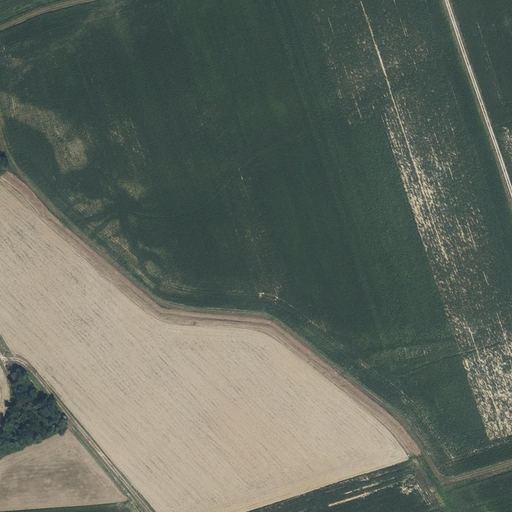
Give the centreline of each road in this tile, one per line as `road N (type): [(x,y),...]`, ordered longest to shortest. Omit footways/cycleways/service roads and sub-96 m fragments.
road 1 (track): [(150,511),(28,365),(4,360)]
road 2 (track): [(447,0),(511,188)]
